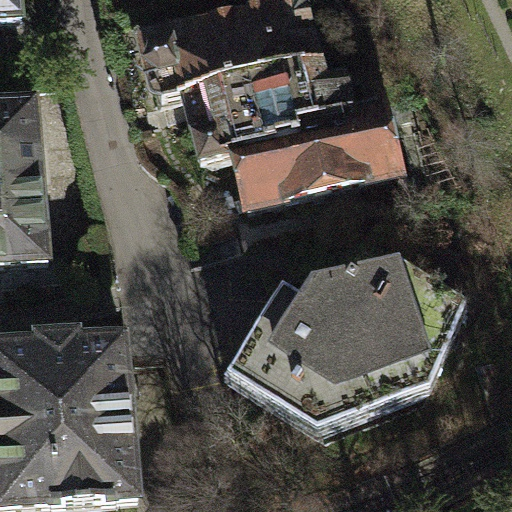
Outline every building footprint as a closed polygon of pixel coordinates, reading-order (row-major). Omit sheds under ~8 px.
[(18,0),(0,0),(0,22),(20,21),(18,0)] [(183,104),(318,68),(302,7),(141,49),(158,111),(183,104)] [(318,68),(183,104),(198,163),(209,169),(233,164),(356,132),(352,114),(343,81),(322,86),(318,68)] [(356,132),(233,164),(247,219),(399,180),(380,107),(352,114),(356,132)] [(39,108),(0,111),(0,272),(48,269),(39,108)] [(314,440),(428,397),(467,311),(395,267),(307,287),(295,306),(277,295),(221,386),(314,440)] [(0,511),(46,511),(137,506),(125,343),(0,352),(0,511)]
